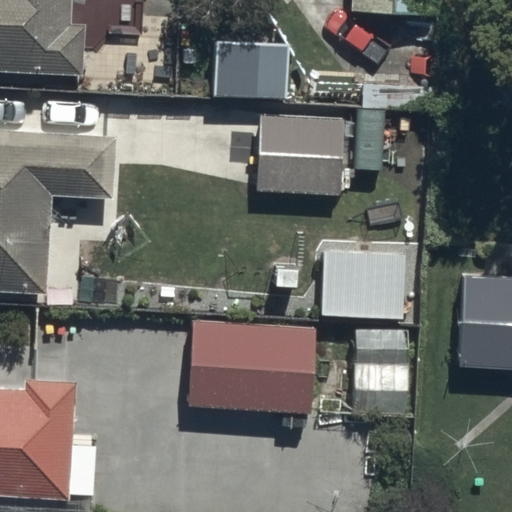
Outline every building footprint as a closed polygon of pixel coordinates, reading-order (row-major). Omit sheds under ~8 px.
[(64,16),(64,0),(0,0),(0,65),(77,67),(78,16),(64,16)] [(208,34),(207,85),(283,86),(284,35),(208,34)] [(381,98),(352,98),(351,162),(380,163),(381,98)] [(338,111),(256,108),(253,188),(335,191),(338,111)] [(0,280),(44,282),(48,188),(108,191),(111,126),(0,120),(0,280)] [(400,243),(317,241),(315,308),(398,310),(400,243)] [(511,278),(461,275),(456,368),(511,370),(511,278)] [(185,314),(181,395),(309,401),(313,320),(185,314)] [(66,388),(0,385),(0,499),(65,503),(66,388)]
